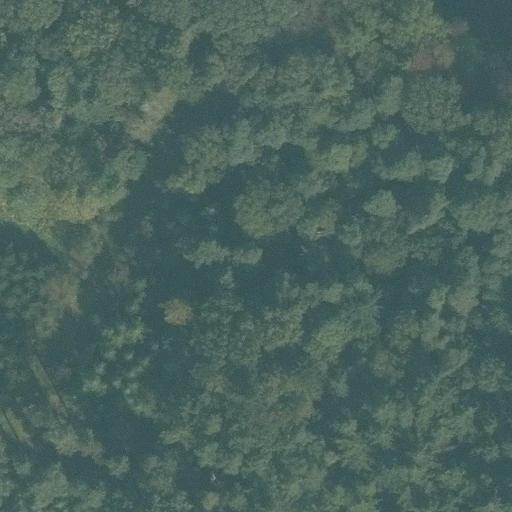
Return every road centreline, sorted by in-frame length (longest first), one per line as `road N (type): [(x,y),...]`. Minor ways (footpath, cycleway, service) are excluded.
road 1 (unclassified): [(229,39),(8,443)]
road 2 (unclassified): [(229,39),(511,112)]
road 3 (unclassified): [(8,443),(222,511)]
road 4 (unclassified): [(69,0),(229,39)]
